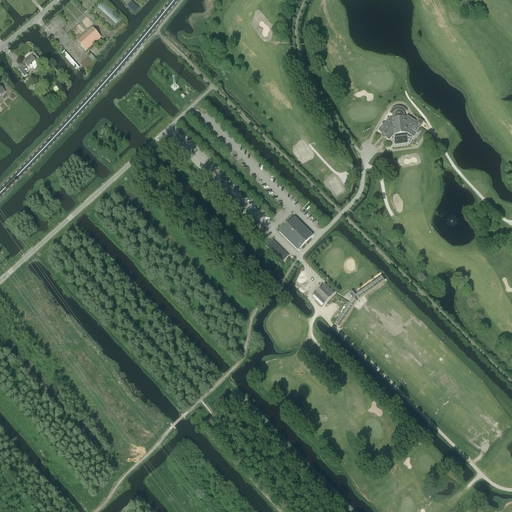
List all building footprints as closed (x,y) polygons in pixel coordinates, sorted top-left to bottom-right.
[(134,5),(130,9),(135,13),(139,9),(134,5)] [(86,51),(101,38),(92,28),(77,42),(86,51)] [(31,67),(32,66),(33,68),(37,65),(41,62),(34,53),(23,62),(28,68),(30,66),(31,67)] [(18,69),(24,77),(27,75),(24,71),(26,69),(23,65),(18,69)] [(401,107),(400,107),(399,107),(397,107),(396,107),(394,108),(393,108),(392,109),(391,110),(390,111),(390,112),(389,113),(392,114),(392,115),(392,116),(392,117),(392,118),(392,119),(391,119),(390,118),(378,131),(389,140),(394,135),(407,133),(414,137),(423,122),(419,119),(417,123),(407,116),(406,117),(405,117),(405,116),(405,115),(404,114),(404,113),(406,111),(405,110),(404,109),(404,108),(403,108),(402,107),(401,107)] [(280,232),(298,250),(312,236),(294,218),(280,232)] [(266,246),(282,262),(289,256),(272,240),(266,246)] [(349,294),(352,298),(334,324),(340,328),(358,300),(385,281),(381,276),(356,295),(352,292),(349,294)] [(317,291),(314,295),(323,304),(334,293),(325,284),(321,288),(317,291)]
